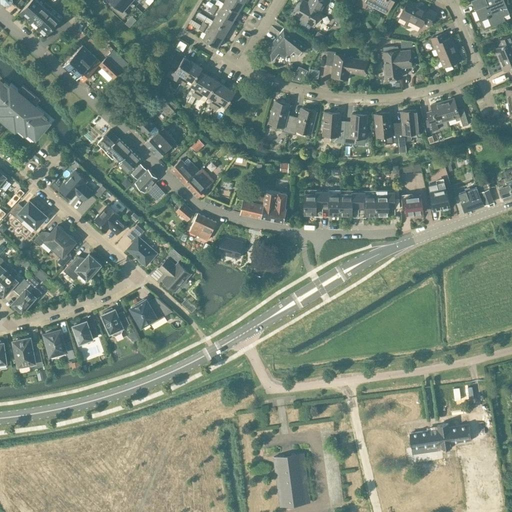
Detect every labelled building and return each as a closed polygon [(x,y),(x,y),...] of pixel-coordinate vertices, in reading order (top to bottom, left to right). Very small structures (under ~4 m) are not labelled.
[(43,5),(37,0),(31,0),(19,14),(22,17),(25,14),(30,19),(43,5)] [(112,0),(114,2),(110,7),(123,18),(128,13),(123,9),(130,1),(128,0),(112,0)] [(225,0),(224,3),(239,11),(244,3),(239,0),(225,0)] [(303,0),(294,16),(301,20),(298,24),(308,30),(311,24),(313,26),(321,11),(320,10),(325,1),(323,0),(310,0),(309,4),(303,0)] [(359,0),(358,3),(366,7),(369,1),(389,11),(394,0),(359,0)] [(423,7),(409,0),(408,0),(400,16),(408,21),(409,19),(421,26),(424,21),(430,25),(436,12),(423,5),(423,7)] [(471,0),(475,10),(476,9),(480,19),(488,16),(492,24),(503,20),(501,17),(503,16),(509,13),(503,0),(471,0)] [(212,7),(234,20),(239,11),(224,3),(221,7),(214,3),(212,7)] [(51,13),(43,5),(30,19),(27,21),(31,24),(33,22),(38,26),(51,13)] [(214,20),(228,29),(234,20),(212,7),(210,11),(217,15),(214,20)] [(60,21),(51,13),(38,26),(36,29),(39,32),(42,29),(48,34),(60,21)] [(207,17),(204,21),(203,21),(201,24),(223,37),(228,29),(214,20),(213,21),(207,17)] [(223,37),(201,24),(199,28),(206,32),(203,37),(218,46),(223,37)] [(270,46),(271,46),(272,60),(272,61),(279,52),(287,59),(294,51),(299,54),(306,46),(284,28),(270,46)] [(432,37),(444,66),(460,59),(451,36),(447,38),(444,32),(432,37)] [(499,46),(495,48),(499,59),(511,54),(511,34),(497,41),(499,46)] [(367,37),(366,44),(375,45),(376,39),(367,37)] [(312,46),(310,48),(316,52),(319,47),(314,43),(312,46)] [(79,77),(83,81),(99,64),(113,78),(128,63),(113,50),(101,62),(83,45),(63,66),(77,79),(79,77)] [(381,62),(379,64),(379,67),(382,69),(384,68),(385,78),(391,78),(401,77),(401,67),(400,63),(410,62),(409,51),(399,52),(399,51),(398,51),(397,46),(392,46),(383,47),(383,52),(384,62),(381,62)] [(328,50),(326,64),(334,65),(332,76),(348,79),(349,72),(365,74),(367,60),(352,58),(352,57),(335,54),(335,52),(328,50)] [(511,54),(499,59),(504,71),(510,68),(511,72),(511,54)] [(169,56),(164,64),(176,71),(181,74),(177,80),(181,82),(193,61),(184,56),(181,62),(175,59),(175,60),(169,56)] [(201,70),(203,67),(193,61),(181,82),(184,85),(188,78),(193,81),(200,70),(201,70)] [(193,81),(191,84),(196,88),(193,94),(196,96),(208,75),(201,70),(200,70),(193,81)] [(208,75),(196,96),(200,98),(204,92),(208,95),(217,80),(208,75)] [(217,80),(208,95),(214,98),(210,105),(213,107),(226,85),(217,80)] [(23,86),(17,92),(5,82),(3,84),(0,81),(0,117),(15,130),(17,127),(25,134),(27,131),(34,137),(40,130),(41,131),(49,122),(45,119),(46,117),(33,106),(29,102),(30,101),(31,101),(35,96),(23,86)] [(225,86),(213,107),(217,110),(221,103),(226,106),(235,91),(225,86)] [(442,101),(448,119),(459,116),(462,125),(468,124),(463,108),(457,110),(453,97),(442,101)] [(168,98),(165,101),(173,110),(177,107),(169,99),(168,98)] [(288,132),(293,115),(286,113),(289,104),(275,100),(269,122),(283,126),(282,130),(288,132)] [(433,131),(438,129),(436,123),(448,119),(442,101),(431,104),(434,116),(428,118),(433,131)] [(188,102),(183,106),(187,112),(191,104),(188,102)] [(293,115),(288,132),(295,134),(296,130),(309,133),(315,111),(301,107),(299,117),(293,115)] [(402,121),(396,121),(398,142),(399,152),(406,152),(405,141),(411,140),(410,133),(418,132),(415,109),(401,110),(402,121)] [(343,142),(345,119),(339,119),(339,111),(324,110),(323,134),(330,134),(329,136),(332,136),(331,141),(343,142)] [(398,142),(396,121),(390,122),(389,111),(374,112),(376,136),(384,135),(385,143),(398,142)] [(345,119),(343,142),(355,143),(355,138),(357,138),(357,136),(364,136),(366,113),(351,112),(351,120),(345,119)] [(140,126),(151,137),(146,141),(145,143),(159,158),(160,156),(171,145),(170,144),(168,142),(173,137),(166,129),(161,134),(158,132),(157,131),(158,130),(147,119),(140,126)] [(102,138),(98,141),(107,150),(108,148),(111,151),(108,153),(113,158),(115,155),(120,160),(130,150),(110,130),(102,138)] [(199,139),(195,142),(200,148),(204,145),(199,139)] [(222,146),(215,153),(216,154),(219,157),(226,150),(222,146)] [(128,171),(140,159),(130,150),(120,160),(119,162),(128,171)] [(173,167),(170,169),(185,185),(200,171),(191,162),(191,161),(188,158),(183,162),(181,159),(173,167)] [(449,161),(444,162),(447,172),(452,170),(449,161)] [(137,178),(146,169),(140,164),(132,172),(137,178)] [(508,185),(499,188),(502,197),(511,194),(511,193),(511,168),(503,171),(506,181),(508,185)] [(136,181),(133,184),(134,185),(137,188),(139,185),(144,190),(156,178),(148,169),(147,170),(136,181)] [(200,171),(185,185),(198,197),(201,194),(203,197),(208,192),(206,189),(214,181),(202,169),(200,171)] [(59,187),(71,198),(76,193),(84,201),(92,191),(84,184),(87,181),(75,170),(59,187)] [(436,183),(428,185),(434,210),(450,207),(445,187),(444,181),(436,183)] [(147,190),(156,200),(164,192),(155,182),(147,190)] [(101,185),(94,193),(98,197),(105,189),(101,185)] [(469,187),(467,188),(470,195),(468,196),(472,208),(483,204),(482,203),(484,202),(480,192),(479,193),(476,186),(470,188),(469,187)] [(11,198),(16,201),(24,192),(20,188),(11,198)] [(458,193),(465,211),(472,208),(468,196),(470,195),(467,188),(464,188),(465,190),(458,193)] [(304,189),(304,214),(316,215),(316,209),(316,206),(322,206),(323,191),(316,191),(316,193),(305,193),(305,189),(304,189)] [(376,190),(375,190),(376,215),(377,215),(389,215),(389,211),(388,209),(388,207),(395,207),(395,208),(400,208),(399,197),(399,189),(394,189),(394,192),(388,192),(388,190),(376,190)] [(488,189),(480,192),(484,204),(492,201),(488,189)] [(243,200),(240,213),(283,222),(286,208),(285,207),(286,193),(265,190),(264,198),(255,196),(254,202),(243,200)] [(323,191),(322,206),(329,206),(328,209),(328,215),(340,215),(340,190),(340,194),(329,194),(330,191),(323,191)] [(340,190),(340,215),(352,216),(352,210),(352,207),(358,207),(359,192),(352,192),(352,194),(341,194),(341,190),(340,190)] [(359,192),(358,207),(364,207),(364,210),(365,215),(376,215),(375,190),(375,195),(365,195),(365,192),(359,192)] [(404,197),(406,214),(423,212),(421,195),(404,197)] [(16,201),(11,198),(7,203),(11,206),(16,201)] [(23,207),(18,203),(10,212),(21,222),(25,218),(36,228),(47,216),(29,200),(23,207)] [(193,212),(183,202),(176,210),(186,219),(193,212)] [(95,219),(106,230),(109,227),(117,233),(125,224),(117,217),(119,215),(107,205),(95,219)] [(134,212),(130,216),(135,221),(139,217),(139,216),(134,212)] [(216,221),(197,213),(189,230),(208,239),(216,221)] [(144,264),(146,265),(157,253),(139,237),(144,230),(137,224),(127,235),(134,241),(127,248),(134,255),(138,258),(139,259),(139,261),(143,265),(144,264)] [(53,248),(66,233),(64,231),(63,229),(60,226),(58,226),(57,225),(47,236),(42,231),(34,240),(39,245),(44,240),(53,248)] [(66,233),(53,248),(62,256),(57,261),(63,266),(71,257),(65,252),(76,241),(74,240),(74,238),(71,235),(69,235),(66,233)] [(232,240),(222,237),(218,252),(238,258),(243,242),(235,240),(232,240)] [(22,241),(18,246),(23,250),(27,245),(22,241)] [(206,243),(201,252),(206,254),(210,245),(206,243)] [(171,248),(167,253),(171,257),(176,252),(171,248)] [(97,269),(101,264),(89,253),(82,261),(76,256),(63,270),(70,276),(80,273),(87,279),(92,274),(94,274),(97,271),(97,269)] [(0,256),(0,281),(8,272),(3,268),(8,263),(0,256)] [(175,265),(167,258),(158,268),(164,272),(164,271),(167,274),(162,280),(164,281),(163,283),(168,288),(170,286),(175,290),(180,284),(181,286),(186,280),(185,279),(190,273),(178,262),(175,265)] [(26,279),(13,268),(8,272),(0,281),(0,291),(4,295),(13,285),(17,289),(26,279)] [(38,269),(34,274),(38,277),(42,273),(38,269)] [(19,311),(20,310),(22,311),(28,305),(29,306),(42,292),(35,286),(39,282),(30,275),(26,279),(17,289),(21,293),(12,303),(16,306),(14,307),(19,311)] [(157,297),(153,301),(149,303),(146,298),(138,303),(138,301),(131,305),(132,306),(131,307),(135,314),(134,316),(136,319),(138,319),(141,326),(150,321),(151,324),(165,316),(164,315),(172,310),(157,297)] [(103,313),(101,314),(110,333),(111,332),(112,334),(115,335),(121,333),(122,329),(121,327),(123,327),(123,326),(129,323),(123,311),(117,314),(115,308),(110,311),(109,308),(102,311),(103,313)] [(74,324),(73,325),(79,343),(93,338),(92,337),(98,335),(93,324),(88,326),(86,320),(80,322),(79,321),(75,323),(74,324)] [(64,343),(60,329),(44,333),(50,355),(66,350),(68,358),(74,357),(70,341),(64,343)] [(135,331),(129,334),(132,341),(138,338),(135,331)] [(15,340),(13,340),(14,347),(13,349),(14,354),(15,355),(17,365),(34,362),(34,366),(42,365),(38,345),(32,347),(30,337),(20,338),(19,337),(16,338),(15,340)] [(19,366),(13,368),(14,376),(21,374),(19,366)] [(437,428),(409,432),(412,448),(413,453),(440,449),(440,450),(441,450),(441,449),(451,448),(452,448),(451,443),(471,440),(471,439),(469,424),(469,423),(449,426),(448,422),(448,423),(437,424),(437,428)] [(278,491),(266,493),(281,511),(307,511),(309,511),(309,505),(308,505),(308,502),(301,453),(274,456),(278,491)]
